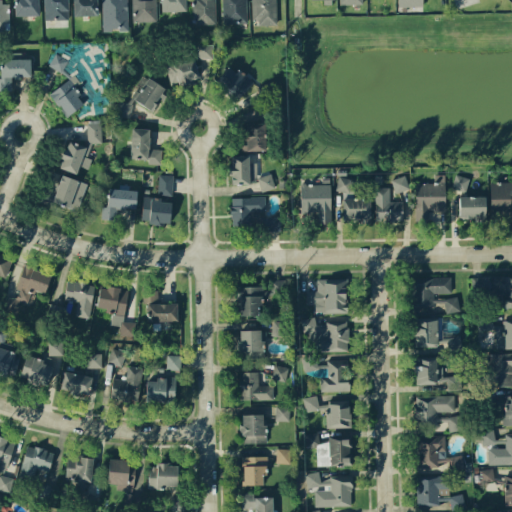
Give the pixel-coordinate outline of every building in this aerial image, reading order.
[(39,15),(38,0),(14,0),(15,16),(39,15)] [(68,19),(67,0),(43,0),(45,19),(68,19)] [(98,15),(97,0),(73,0),(74,16),(98,15)] [(101,0),(102,30),(128,30),(127,0),(101,0)] [(131,0),(132,21),(156,21),(155,0),(131,0)] [(161,0),(162,11),(186,10),(185,0),(161,0)] [(216,23),(215,0),(193,0),(194,24),(216,23)] [(222,0),(223,23),(247,23),(246,0),(222,0)] [(275,0),(251,0),(252,23),(276,23),(275,0)] [(0,31),(9,31),(9,3),(0,3),(0,31)] [(212,44),(197,44),(197,58),(212,58),(212,44)] [(49,65),(62,71),(67,59),(54,53),(49,65)] [(0,58),(0,90),(11,90),(11,77),(31,76),(30,58),(0,58)] [(168,59),(168,83),(196,82),(196,58),(168,59)] [(240,99),(253,80),(238,69),(236,72),(227,66),(216,82),(240,99)] [(67,116),(83,103),(77,96),(80,93),(74,86),(79,81),(74,74),(49,94),(67,116)] [(134,101),(155,111),(167,88),(146,77),(134,101)] [(133,104),(119,100),(115,114),(129,118),(133,104)] [(102,143),(101,120),(87,120),(88,141),(86,145),(67,140),(59,168),(76,173),(79,165),(88,168),(91,158),(87,157),(91,143),(102,143)] [(244,150),(265,150),(264,122),(243,123),(244,150)] [(149,128),(131,127),(130,158),(149,159),(149,163),(161,164),(161,148),(149,148),(149,128)] [(257,162),(249,162),(249,155),(230,155),(231,184),(250,184),(250,176),(257,176),(257,162)] [(275,187),(271,173),(257,176),(261,191),(275,187)] [(172,174),(158,174),(158,194),(172,195),(172,174)] [(444,174),(437,174),(437,182),(415,183),(415,220),(428,220),(428,210),(445,210),(444,174)] [(469,178),(455,174),(451,187),(465,191),(469,178)] [(408,189),(405,175),(392,178),(394,192),(408,189)] [(352,192),(353,177),(337,176),(336,191),(352,192)] [(511,180),(490,180),(490,208),(511,208),(511,180)] [(330,183),(300,183),(300,212),(316,212),(316,223),(330,223),(330,183)] [(389,186),(374,186),(375,221),(403,221),(402,201),(389,201),(389,186)] [(101,219),(115,219),(115,207),(136,208),(136,189),(108,188),(108,206),(101,205),(101,219)] [(141,221),(169,224),(172,199),(143,196),(141,221)] [(251,225),(250,210),(265,209),(265,196),(231,197),(231,225),(251,225)] [(459,219),(485,219),(485,196),(459,196),(459,219)] [(370,220),(370,198),(343,197),(342,219),(370,220)] [(280,216),(263,216),(263,231),(280,230),(280,216)] [(11,255),(0,252),(0,272),(7,274),(11,255)] [(44,293),(51,274),(25,265),(13,298),(6,295),(2,308),(16,313),(21,300),(28,302),(33,289),(44,293)] [(498,308),(511,307),(511,275),(497,276),(498,308)] [(433,293),(451,292),(451,276),(411,277),(412,307),(433,307),(433,293)] [(317,290),(306,290),(307,304),(314,303),(315,313),(347,312),(346,278),(316,278),(317,290)] [(75,315),(90,317),(94,283),(67,280),(64,299),(77,301),(75,315)] [(286,280),(271,280),(271,299),(286,299),(286,280)] [(96,306),(106,308),(105,311),(124,314),(128,290),(100,284),(96,306)] [(239,315),(262,314),(261,286),(238,286),(239,315)] [(177,302),(158,303),(157,290),(143,290),(143,304),(147,304),(148,321),(177,320),(177,302)] [(459,310),(457,296),(443,298),(446,312),(459,310)] [(495,348),(511,347),(511,318),(501,319),(501,324),(492,324),(492,316),(479,316),(479,329),(495,329),(495,348)] [(348,350),(347,321),(315,322),(315,317),(301,317),(301,334),(310,333),(310,351),(348,350)] [(437,346),(437,318),(413,318),(414,346),(437,346)] [(136,321),(120,321),(119,335),(135,336),(136,321)] [(285,336),(285,321),(272,321),(271,336),(285,336)] [(240,329),(239,358),(262,358),(263,330),(240,329)] [(63,354),(62,340),(48,341),(48,354),(63,354)] [(0,372),(16,375),(20,351),(0,347),(0,372)] [(108,361),(121,365),(125,351),(112,348),(108,361)] [(511,352),(489,352),(488,385),(511,386),(511,352)] [(88,367),(101,367),(101,353),(88,353),(88,367)] [(20,380),(47,386),(54,357),(44,355),(43,358),(26,354),(20,380)] [(180,369),(181,355),(167,354),(166,369),(180,369)] [(415,384),(447,382),(447,390),(464,389),(463,374),(443,374),(442,363),(438,364),(438,356),(414,357),(415,384)] [(347,360),(319,361),(319,369),(327,369),(327,376),(320,376),(321,391),(347,390),(347,360)] [(286,381),(288,367),(275,364),(273,379),(286,381)] [(141,366),(126,365),(126,378),(112,378),(111,398),(140,399),(141,366)] [(91,377),(64,370),(60,388),(87,395),(91,377)] [(240,399),(273,399),(273,384),(259,385),(259,371),(240,371),(240,399)] [(146,380),(146,400),(175,400),(175,376),(155,376),(155,380),(146,380)] [(302,397),(305,411),(319,408),(317,394),(302,397)] [(414,395),(414,425),(437,425),(437,421),(448,421),(448,430),(462,430),(462,415),(438,415),(438,411),(454,411),(454,395),(414,395)] [(511,424),(511,397),(503,398),(504,425),(511,424)] [(327,427),(350,427),(349,399),(326,400),(327,427)] [(289,420),(289,406),(275,405),(275,420),(289,420)] [(264,413),(241,414),(241,443),(265,442),(264,413)] [(494,443),(493,428),(481,430),(482,444),(494,443)] [(304,432),(306,447),(319,446),(318,431),(304,432)] [(487,448),(488,464),(511,463),(511,433),(505,433),(505,447),(487,448)] [(351,464),(350,435),(327,435),(328,459),(319,460),(319,465),(351,464)] [(445,450),(445,436),(417,435),(417,467),(437,467),(437,450),(445,450)] [(0,436),(0,470),(6,472),(15,441),(0,436)] [(48,471),(53,451),(27,445),(18,477),(32,481),(35,468),(48,471)] [(291,448),(277,448),(276,462),(290,463),(291,448)] [(445,456),(445,451),(438,451),(438,463),(442,463),(442,469),(460,468),(460,455),(445,456)] [(265,455),(242,456),(243,484),(265,484),(265,455)] [(66,479),(91,481),(93,458),(67,456),(66,479)] [(116,489),(133,490),(135,460),(109,459),(108,483),(116,483),(116,489)] [(177,487),(178,464),(149,464),(148,487),(177,487)] [(315,507),(352,505),(351,476),(319,477),(319,471),(305,472),(306,487),(314,487),(315,507)] [(0,489),(9,491),(12,476),(0,474),(0,489)] [(450,476),(416,476),(416,505),(438,505),(438,488),(450,488),(450,476)] [(272,511),(272,496),(253,496),(253,493),(242,493),(242,508),(255,507),(254,511),(272,511)] [(464,508),(462,493),(449,495),(451,510),(464,508)]
